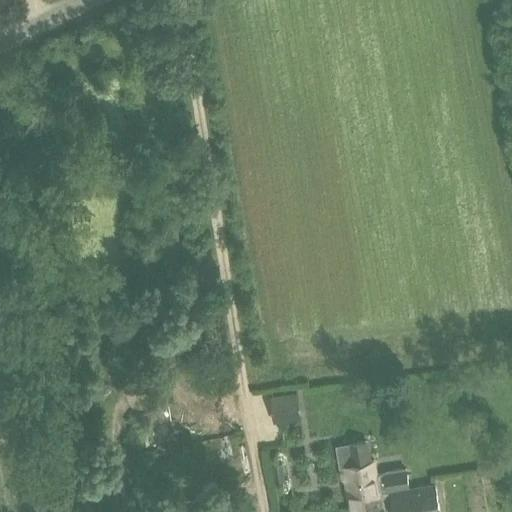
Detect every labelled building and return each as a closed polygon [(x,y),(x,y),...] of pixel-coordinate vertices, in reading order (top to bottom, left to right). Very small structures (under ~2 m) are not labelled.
[(271,397),(275,421),(300,417),(296,394),(271,397)] [(236,434),(140,453),(147,492),(245,473),(236,434)] [(385,473),(377,474),(374,460),(371,461),(367,440),(350,443),(354,463),(343,465),(344,468),(342,471),(343,477),(346,479),(349,499),(351,511),(370,508),(369,502),(367,503),(366,495),(380,493),(379,490),(409,485),(406,468),(385,472),(385,473)] [(281,462),(273,463),(276,480),(284,478),(281,462)] [(370,508),(351,511),(440,511),(436,485),(380,494),(380,493),(366,495),(367,503),(369,502),(370,508)]
